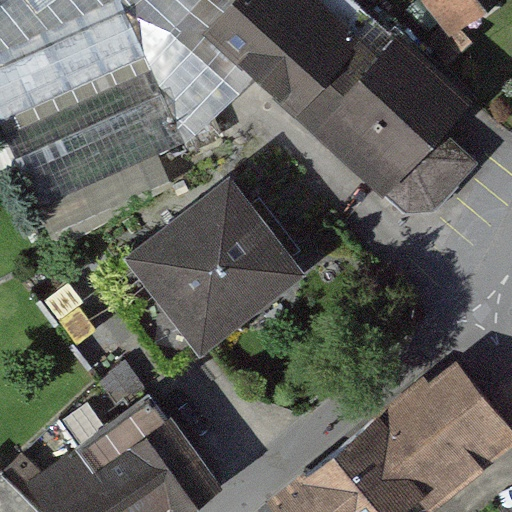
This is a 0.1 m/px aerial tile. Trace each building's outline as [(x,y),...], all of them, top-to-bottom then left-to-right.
[(0,0),(0,103),(72,255),(231,152),(214,123),(253,81),(204,35),(238,0),(0,0)] [(253,81),(375,198),(388,184),(422,216),(476,160),(442,128),(469,100),(363,0),(238,0),(204,35),(253,81)] [(410,0),(443,41),(496,0),(410,0)] [(228,175),(128,253),(199,343),(299,266),(228,175)] [(511,434),(456,360),(272,497),(283,511),(417,511),(511,441),(511,434)] [(53,511),(175,511),(223,480),(162,389),(30,477),(53,511)]
